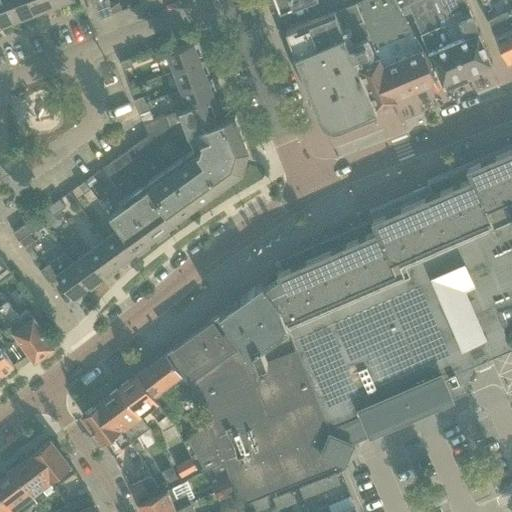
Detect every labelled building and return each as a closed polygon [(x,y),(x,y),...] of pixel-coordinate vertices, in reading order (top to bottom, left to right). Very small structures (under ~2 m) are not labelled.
[(4,0),(0,0),(0,26),(13,21),(4,0)] [(4,0),(13,21),(11,15),(16,13),(19,19),(33,13),(27,0),(4,0)] [(27,0),(33,13),(31,7),(37,5),(39,11),(53,6),(50,0),(27,0)] [(91,0),(93,3),(99,18),(113,13),(107,0),(91,0)] [(275,0),(279,10),(277,11),(277,12),(309,0),(310,0),(316,16),(313,17),(313,18),(327,13),(327,12),(322,0),(275,0)] [(322,0),(327,12),(332,10),(358,0),(322,0)] [(358,0),(332,10),(327,12),(327,13),(329,17),(335,14),(336,17),(339,24),(340,24),(346,39),(367,30),(382,64),(392,60),(386,47),(396,42),(416,90),(436,81),(422,47),(399,7),(394,0),(358,0)] [(463,75),(433,0),(394,0),(399,7),(407,4),(441,84),(463,75)] [(465,0),(433,0),(463,75),(492,62),(477,26),(465,0)] [(481,0),(485,13),(508,61),(511,59),(511,14),(505,0),(481,0)] [(313,18),(286,29),(288,36),(319,117),(322,116),(322,117),(324,120),(325,121),(328,123),(330,124),(333,124),(335,124),(339,124),(339,123),(340,126),(377,111),(375,107),(346,39),(340,24),(339,24),(336,17),(335,14),(329,17),(327,13),(313,18)] [(382,64),(367,30),(346,39),(375,107),(396,99),(396,98),(397,98),(382,64)] [(167,52),(174,72),(205,60),(204,58),(199,60),(197,56),(203,54),(197,40),(167,52)] [(392,60),(382,64),(397,98),(416,90),(396,42),(386,47),(392,60)] [(120,61),(123,69),(132,65),(129,58),(120,61)] [(174,72),(181,90),(212,78),(211,77),(206,79),(204,74),(210,72),(205,60),(174,72)] [(181,90),(170,94),(176,111),(179,110),(213,96),(211,92),(217,90),(212,78),(181,90)] [(127,202),(109,215),(118,229),(119,229),(135,251),(138,256),(150,247),(147,242),(154,237),(158,242),(170,233),(167,228),(174,223),(177,228),(178,227),(169,214),(176,209),(181,216),(193,207),(189,200),(196,195),(200,202),(213,193),(208,186),(214,183),(218,189),(242,172),(243,169),(239,164),(241,155),(247,153),(248,149),(234,114),(222,119),(219,111),(224,109),(218,94),(213,96),(179,110),(193,147),(124,197),(127,202)] [(134,99),(137,107),(146,103),(143,95),(134,99)] [(146,103),(137,107),(140,114),(149,110),(146,103)] [(148,135),(103,168),(116,186),(166,150),(170,132),(164,116),(144,124),(148,135)] [(279,276),(265,285),(278,303),(330,427),(361,414),(370,435),(462,394),(473,366),(489,359),(511,349),(511,348),(507,337),(503,329),(502,326),(511,323),(511,146),(496,153),(428,183),(432,193),(293,253),(297,263),(277,271),(279,276)] [(92,176),(85,181),(89,187),(96,182),(92,176)] [(84,181),(78,185),(84,193),(90,189),(84,181)] [(59,199),(53,203),(58,211),(65,207),(59,199)] [(58,211),(53,203),(47,208),(52,216),(58,211)] [(12,232),(18,240),(31,231),(25,223),(12,232)] [(114,232),(102,240),(119,263),(122,267),(134,259),(131,254),(135,251),(119,229),(118,229),(114,232)] [(87,251),(103,274),(106,278),(118,270),(115,265),(119,263),(102,240),(87,251)] [(87,251),(71,263),(87,285),(91,290),(102,281),(99,277),(103,274),(87,251)] [(87,285),(71,263),(65,253),(40,271),(48,282),(57,276),(75,301),(87,292),(83,288),(87,285)] [(0,280),(12,272),(11,272),(0,255),(0,280)] [(177,343),(165,352),(183,378),(192,391),(205,409),(209,421),(187,438),(204,471),(222,462),(227,460),(245,503),(249,501),(264,495),(340,464),(344,463),(352,442),(355,441),(370,435),(361,414),(330,427),(278,303),(265,285),(262,282),(226,308),(227,309),(221,313),(221,312),(207,321),(208,322),(178,344),(177,343)] [(8,300),(0,305),(0,309),(30,353),(35,360),(54,346),(49,339),(28,308),(19,315),(8,300)] [(0,375),(13,366),(2,349),(0,346),(0,335),(2,335),(0,331),(0,375)] [(139,372),(136,374),(162,408),(163,407),(173,399),(166,391),(183,378),(165,352),(145,367),(139,372)] [(136,374),(118,388),(140,417),(150,409),(158,419),(167,412),(163,407),(162,408),(136,374)] [(118,388),(100,401),(130,441),(138,435),(140,433),(148,427),(140,417),(118,388)] [(100,401),(82,415),(96,434),(103,442),(112,435),(121,448),(130,441),(100,401)] [(47,441),(32,453),(47,474),(56,485),(59,483),(75,471),(50,439),(47,441)] [(32,453),(13,467),(38,499),(56,485),(32,453)] [(191,457),(176,465),(182,477),(197,469),(191,457)] [(13,467),(0,477),(0,491),(15,511),(20,511),(38,499),(13,467)] [(171,467),(161,472),(166,483),(177,478),(171,467)] [(336,472),(318,480),(322,490),(340,483),(336,472)] [(228,474),(211,482),(220,500),(236,492),(228,474)] [(130,485),(135,497),(157,487),(152,475),(130,485)] [(322,490),(318,480),(300,487),(304,498),(322,490)] [(155,493),(137,502),(141,511),(165,511),(190,501),(189,499),(186,493),(176,497),(171,486),(167,488),(155,493)] [(291,490),(273,498),(277,509),(295,501),(291,491),(291,490)] [(15,511),(0,491),(0,511),(15,511)] [(264,495),(249,501),(253,511),(268,505),(264,495)] [(86,498),(71,505),(74,511),(94,504),(90,496),(89,497),(86,498)] [(190,501),(165,511),(191,511),(194,511),(190,501)]
